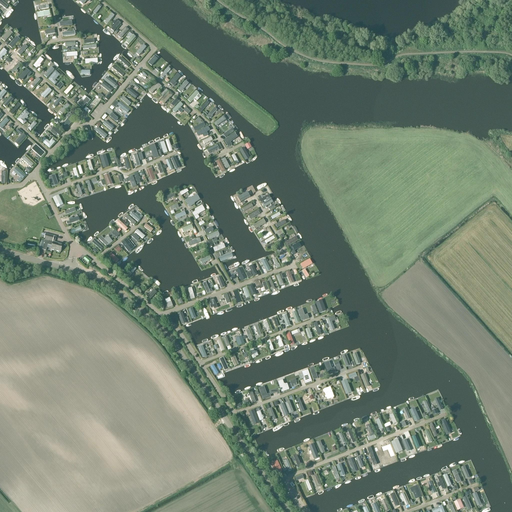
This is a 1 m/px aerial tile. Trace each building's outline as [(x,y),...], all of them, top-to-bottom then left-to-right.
[(8,6),(0,0),(0,4),(5,9),(8,6)] [(102,6),(99,4),(93,13),(95,15),(102,6)] [(114,16),(112,14),(106,21),(105,20),(103,22),(104,23),(107,25),(114,16)] [(118,21),(116,20),(113,24),(114,25),(111,30),(112,31),(111,32),(112,34),(121,23),(118,21)] [(129,30),(126,27),(122,32),(121,31),(120,32),(121,33),(117,36),(121,40),(129,30)] [(12,33),(9,30),(1,39),(5,42),(12,33)] [(136,37),(133,35),(126,43),(129,46),(136,37)] [(20,40),(17,36),(8,46),(12,49),(20,40)] [(28,47),(24,44),(17,53),(20,56),(28,47)] [(146,47),(143,45),(136,54),(139,57),(146,47)] [(151,67),(158,59),(155,55),(147,64),(151,67)] [(43,60),(40,57),(33,66),(37,69),(38,67),(39,68),(41,65),(40,65),(43,60)] [(130,65),(120,57),(118,59),(128,68),(130,65)] [(18,61),(15,59),(7,68),(9,70),(18,61)] [(20,66),(18,63),(11,71),(13,74),(20,66)] [(124,74),(114,65),(112,68),(122,76),(124,74)] [(54,70),(51,67),(44,75),(47,78),(54,70)] [(170,70),(167,68),(160,76),(163,78),(165,76),(166,76),(167,75),(166,74),(170,70)] [(32,74),(26,69),(18,79),(21,82),(27,76),(28,77),(32,74)] [(60,75),(55,71),(48,79),(54,85),(57,82),(55,80),(60,75)] [(180,77),(177,74),(169,83),(174,88),(177,84),(175,83),(180,77)] [(116,84),(107,77),(104,81),(113,88),(116,84)] [(41,80),(38,78),(31,86),(34,88),(41,80)] [(188,84),(185,81),(177,90),(180,93),(182,91),(182,92),(184,91),(183,90),(188,84)] [(112,90),(103,82),(100,86),(110,93),(112,90)] [(157,91),(161,86),(156,82),(148,91),(151,94),(156,89),(157,91)] [(73,87),(70,85),(64,92),(66,95),(73,87)] [(51,91),(48,88),(41,95),(44,99),(51,91)] [(130,90),(129,88),(126,91),(134,98),(137,96),(132,91),(133,91),(131,89),(130,90)] [(199,94),(196,91),(187,100),(190,103),(199,94)] [(172,95),(168,92),(159,102),(163,105),(172,95)] [(90,101),(84,96),(77,104),(82,108),(86,104),(87,105),(90,101)] [(131,104),(123,96),(120,99),(129,106),(131,104)] [(13,99),(10,97),(3,105),(6,108),(13,99)] [(62,100),(60,98),(53,105),(55,107),(62,100)] [(89,106),(91,108),(98,100),(96,98),(89,106)] [(173,108),(178,102),(176,99),(170,105),(173,108)] [(130,110),(120,102),(119,104),(116,101),(112,106),(115,109),(117,106),(127,114),(130,110)] [(209,103),(206,101),(198,111),(200,113),(209,103)] [(183,105),(180,102),(171,111),(175,114),(183,105)] [(21,105),(18,103),(10,112),(12,114),(21,105)] [(70,106),(66,103),(59,112),(62,114),(70,106)] [(189,107),(182,116),(185,118),(192,110),(189,107)] [(217,110),(214,108),(206,117),(209,119),(210,118),(212,116),(217,110)] [(29,114),(25,110),(17,119),(23,125),(27,122),(24,120),(29,114)] [(118,118),(112,113),(109,117),(115,122),(118,118)] [(226,120),(223,116),(213,123),(216,127),(226,120)] [(74,120),(71,117),(64,125),(67,127),(74,120)] [(9,121),(6,118),(0,124),(0,128),(1,129),(9,121)] [(37,124),(34,121),(28,129),(31,131),(37,124)] [(114,128),(105,121),(103,124),(111,131),(114,128)] [(203,123),(192,128),(194,132),(205,126),(203,123)] [(54,127),(50,131),(55,136),(56,134),(59,136),(61,133),(54,127)] [(107,135),(98,127),(95,131),(104,139),(107,135)] [(208,127),(198,133),(200,136),(210,130),(208,127)] [(225,139),(234,132),(232,129),(228,132),(227,131),(225,133),(226,134),(223,136),(225,139)] [(26,137),(23,133),(14,143),(18,146),(26,137)] [(237,137),(234,133),(224,141),(228,147),(231,144),(230,142),(237,137)] [(49,142),(44,137),(42,140),(40,138),(39,140),(49,149),(55,142),(52,139),(49,142)] [(153,158),(158,157),(154,144),(149,146),(153,158)] [(45,153),(36,145),(31,150),(37,155),(36,157),(39,159),(40,158),(41,158),(45,153)] [(219,149),(217,145),(206,150),(208,154),(219,149)] [(250,158),(243,147),(239,150),(245,161),(250,158)] [(137,154),(133,155),(134,156),(130,157),(131,161),(135,160),(136,164),(134,165),(135,167),(137,167),(140,166),(137,154)] [(106,155),(99,157),(103,169),(109,167),(106,155)] [(34,165),(24,156),(22,159),(31,168),(34,165)] [(174,157),(170,159),(175,170),(179,168),(174,157)] [(224,157),(221,158),(221,160),(226,169),(230,167),(225,158),(224,158),(224,157)] [(225,171),(219,159),(215,161),(221,173),(225,171)] [(25,176),(16,168),(13,171),(22,180),(25,176)] [(151,168),(147,170),(151,180),(155,179),(151,168)] [(109,173),(103,175),(107,187),(113,185),(109,173)] [(55,175),(48,177),(52,187),(58,185),(55,175)] [(251,194),(249,191),(239,196),(241,199),(251,194)] [(63,205),(58,195),(52,198),(57,208),(63,205)] [(200,200),(196,195),(190,198),(184,201),(189,208),(194,205),(194,204),(200,200)] [(270,198),(268,195),(265,197),(260,196),(257,197),(260,203),(270,198)] [(273,203),(270,199),(261,205),(263,208),(273,203)] [(253,207),(251,204),(241,209),(243,213),(253,207)] [(205,211),(202,206),(194,210),(195,212),(192,214),(196,220),(199,219),(197,216),(205,211)] [(260,214),(258,211),(248,217),(250,220),(260,214)] [(135,214),(132,212),(129,215),(138,222),(143,216),(137,212),(135,214)] [(280,216),(279,213),(271,217),(269,218),(271,221),(280,216)] [(136,223),(127,216),(125,218),(130,223),(130,224),(132,225),(132,224),(134,226),(136,223)] [(265,223),(263,219),(252,226),(254,230),(265,223)] [(286,223),(284,220),(275,225),(277,228),(286,223)] [(128,229),(119,221),(116,224),(125,233),(128,229)] [(153,230),(146,224),(143,227),(151,233),(153,230)] [(145,237),(137,230),(135,233),(143,240),(145,237)] [(219,237),(217,232),(206,237),(208,241),(219,237)] [(44,240),(42,249),(46,251),(47,245),(52,246),(51,249),(60,252),(62,245),(53,242),(52,242),(54,236),(45,234),(43,240),(44,240)] [(105,237),(103,239),(101,237),(98,239),(106,248),(109,245),(112,242),(108,237),(106,239),(105,237)] [(298,241),(295,237),(284,243),(286,247),(298,241)] [(126,239),(121,244),(128,253),(134,249),(133,248),(135,246),(130,240),(128,241),(126,239)] [(104,248),(95,240),(92,243),(101,251),(104,248)] [(288,250),(290,253),(300,247),(298,244),(288,250)] [(225,249),(223,245),(213,249),(214,253),(225,249)] [(118,261),(111,253),(108,257),(116,264),(118,261)] [(233,258),(231,254),(218,258),(220,262),(233,258)] [(201,265),(211,260),(209,256),(203,259),(202,258),(200,259),(201,261),(199,262),(201,265)] [(300,264),(303,270),(312,265),(309,259),(300,264)] [(270,270),(265,260),(260,262),(266,272),(270,270)] [(257,275),(252,265),(248,267),(253,277),(257,275)] [(128,279),(136,270),(133,267),(124,276),(128,279)] [(247,279),(241,268),(235,271),(241,282),(247,279)] [(289,272),(285,273),(289,285),(294,283),(291,276),(297,274),(295,271),(289,273),(289,272)] [(220,276),(216,278),(220,289),(225,287),(220,276)] [(274,289),(270,278),(266,280),(270,291),(274,289)] [(205,283),(202,284),(206,295),(212,292),(211,289),(208,290),(205,283)] [(256,295),(251,285),(247,287),(251,297),(256,295)] [(149,300),(156,293),(153,290),(153,291),(151,288),(147,292),(149,294),(146,298),(149,300)] [(237,291),(232,293),(237,304),(241,303),(237,291)] [(182,303),(178,292),(174,293),(178,305),(182,303)] [(164,298),(160,300),(164,310),(173,307),(171,302),(170,302),(169,298),(164,300),(164,298)] [(215,305),(213,299),(210,301),(212,305),(209,306),(210,309),(213,308),(214,310),(217,308),(216,305),(215,305)] [(326,311),(322,300),(315,302),(319,313),(326,311)] [(308,318),(307,314),(304,315),(302,309),(297,311),(301,321),(308,318)] [(300,322),(296,311),(291,312),(295,323),(300,322)] [(186,323),(182,313),(177,314),(181,325),(186,323)] [(286,327),(290,325),(286,314),(282,316),(286,327)] [(334,316),(326,319),(331,331),(335,330),(332,322),(335,320),(334,316)] [(318,325),(316,322),(313,323),(318,336),(321,335),(319,328),(320,328),(319,325),(318,325)] [(299,328),(291,331),(292,335),(293,334),(294,336),(300,334),(299,332),(300,331),(299,328)] [(294,344),(290,332),(285,334),(290,345),(294,344)] [(230,346),(226,336),(222,337),(226,348),(227,347),(228,350),(231,349),(230,346)] [(244,343),(241,336),(235,338),(238,346),(244,343)] [(198,348),(202,358),(207,357),(203,346),(198,348)] [(252,348),(249,349),(252,359),(256,358),(255,357),(258,356),(256,351),(254,351),(253,349),(252,349),(252,348)] [(359,362),(355,351),(351,353),(355,363),(359,362)] [(238,365),(234,354),(229,356),(234,367),(238,365)] [(341,356),(346,367),(350,366),(346,355),(341,356)] [(229,369),(223,357),(219,359),(224,371),(229,369)] [(336,372),(334,367),(331,368),(329,361),(323,363),(328,375),(336,372)] [(218,374),(213,365),(210,367),(215,376),(218,374)] [(318,379),(314,367),(309,369),(313,380),(318,379)] [(369,386),(365,373),(360,375),(365,388),(369,386)] [(282,380),(278,382),(281,393),(289,390),(287,384),(285,385),(285,384),(284,384),(282,380)] [(351,393),(346,380),(341,382),(345,395),(351,393)] [(271,397),(269,394),(267,395),(264,386),(258,388),(262,400),(271,397)] [(443,409),(438,397),(435,399),(437,405),(436,405),(437,407),(438,407),(440,410),(443,409)] [(304,411),(299,399),(295,400),(300,413),(304,411)] [(431,412),(426,400),(423,402),(428,413),(431,412)] [(293,412),(289,401),(285,403),(289,414),(293,412)] [(288,415),(283,403),(279,405),(284,416),(288,415)] [(420,419),(415,407),(410,410),(415,422),(420,419)] [(276,420),(271,408),(267,410),(271,421),(276,420)] [(258,423),(253,410),(248,412),(253,425),(258,423)] [(440,420),(447,435),(451,433),(450,430),(453,429),(452,427),(450,428),(445,418),(440,420)] [(375,434),(371,423),(366,425),(370,435),(367,436),(369,441),(376,438),(375,434)] [(438,435),(434,425),(433,426),(432,423),(429,424),(434,437),(438,435)] [(356,442),(351,428),(348,430),(353,443),(356,442)] [(433,441),(428,429),(425,431),(429,442),(433,441)] [(420,447),(416,435),(412,436),(417,448),(420,447)] [(403,450),(398,439),(391,441),(396,453),(403,450)] [(320,440),(316,442),(321,454),(325,452),(324,448),(325,448),(324,446),(323,446),(320,440)] [(395,457),(388,441),(385,442),(386,445),(391,459),(395,457)] [(318,455),(312,444),(309,446),(310,448),(307,449),(311,457),(314,457),(318,455)] [(377,464),(373,452),(371,446),(367,448),(369,453),(374,465),(377,464)] [(302,466),(297,454),(293,455),(293,456),(291,457),(293,461),(295,460),(298,465),(297,466),(298,468),(302,466)] [(358,471),(353,457),(348,459),(351,466),(352,465),(354,472),(358,471)] [(292,470),(288,459),(284,460),(289,471),(292,470)] [(282,471),(277,460),(271,463),(275,474),(282,471)] [(336,465),(341,476),(345,475),(341,463),(336,465)] [(470,477),(465,465),(461,467),(466,478),(470,477)] [(340,478),(335,466),(332,468),(336,480),(340,478)] [(457,483),(461,481),(456,469),(452,471),(456,479),(455,479),(456,481),(457,481),(457,483)] [(447,473),(443,475),(448,487),(452,485),(447,473)] [(317,474),(313,475),(317,487),(322,485),(317,474)] [(446,488),(441,476),(437,478),(439,483),(437,484),(439,487),(441,486),(443,490),(446,488)] [(428,483),(432,494),(436,492),(431,481),(428,483)] [(422,496),(417,485),(410,488),(412,493),(413,492),(416,499),(422,496)] [(466,496),(463,498),(468,510),(472,508),(467,496),(471,495),(470,493),(471,493),(470,490),(465,492),(466,496)] [(482,504),(477,492),(473,494),(477,506),(482,504)] [(399,505),(394,493),(390,495),(395,506),(399,505)] [(409,505),(404,493),(401,494),(406,506),(409,505)] [(391,510),(385,498),(381,500),(386,511),(391,510)] [(461,499),(454,502),(457,510),(464,507),(461,499)]
